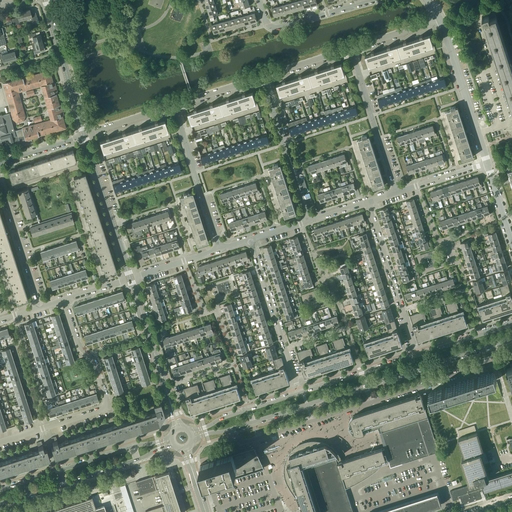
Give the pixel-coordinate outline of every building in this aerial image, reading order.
[(250,6),(248,0),(246,0),(239,2),(241,8),(250,6)] [(305,8),(303,0),(300,0),(297,1),(299,10),(305,8)] [(303,0),(305,8),(311,6),(309,0),(303,0)] [(299,10),(297,1),(291,3),(293,12),(299,10)] [(206,5),(208,11),(217,8),(215,2),(206,5)] [(293,12),(291,3),(285,5),(287,13),(293,12)] [(287,13),(285,5),(279,6),(281,15),(287,13)] [(275,17),(281,15),(279,6),(272,8),(275,17)] [(217,8),(208,11),(210,17),(219,14),(217,8)] [(30,9),(23,11),(25,19),(26,19),(27,21),(31,20),(30,17),(31,17),(33,23),(38,22),(36,12),(31,13),(30,9)] [(18,17),(11,19),(13,25),(19,23),(19,21),(25,19),(23,11),(17,13),(18,17)] [(511,105),(511,67),(494,12),(482,16),(483,21),(485,20),(511,105)] [(255,13),(249,15),(251,23),(257,22),(255,13)] [(249,15),(242,16),(245,25),(251,23),(249,15)] [(242,16),(236,18),(239,27),(245,25),(242,16)] [(233,28),(239,27),(236,18),(230,20),(233,28)] [(230,20),(224,21),(227,30),(233,28),(230,20)] [(224,21),(218,23),(221,32),(227,30),(224,21)] [(214,34),(221,32),(218,23),(212,25),(214,34)] [(35,33),(29,35),(30,38),(32,37),(34,44),(42,41),(40,35),(36,36),(35,33)] [(433,47),(430,35),(423,38),(422,35),(419,36),(420,38),(414,41),(417,52),(433,47)] [(404,44),(397,46),(401,57),(417,52),(414,41),(407,43),(406,40),(403,41),(404,44)] [(34,44),(32,44),(33,51),(34,54),(41,52),(40,49),(44,48),(42,41),(34,44)] [(388,49),(381,51),(385,62),(401,57),(397,46),(391,48),(390,45),(387,46),(388,49)] [(14,51),(8,53),(10,61),(17,59),(15,54),(18,53),(17,49),(14,50),(14,51)] [(385,62),(381,51),(374,53),(374,51),(371,52),(372,54),(365,56),(368,68),(385,62)] [(3,62),(3,63),(10,61),(8,53),(2,55),(1,53),(0,53),(0,58),(2,58),(3,60),(3,62)] [(332,67),(325,69),(329,80),(345,75),(341,64),(335,66),(334,64),(331,64),(332,67)] [(329,80),(325,69),(318,71),(318,69),(315,70),(316,72),(309,74),(312,86),(329,80)] [(38,74),(41,86),(44,97),(56,94),(50,70),(38,74)] [(18,92),(41,86),(38,74),(25,77),(25,79),(23,79),(23,78),(20,79),(15,80),(18,92)] [(299,77),(293,80),(296,91),(312,86),(309,74),(302,77),(301,74),(299,75),(299,77)] [(444,77),(438,79),(441,88),(440,87),(446,85),(446,86),(447,86),(445,80),(444,77)] [(296,91),(293,80),(286,82),(285,79),(282,80),(283,83),(276,85),(280,96),(296,91)] [(435,90),(432,81),(431,79),(425,81),(429,91),(428,91),(434,89),(434,90),(435,90)] [(441,88),(438,79),(432,81),(435,90),(435,89),(434,89),(437,88),(437,89),(441,88)] [(13,81),(3,83),(11,113),(13,119),(17,122),(23,121),(25,116),(24,112),(23,112),(22,113),(20,105),(22,105),(19,94),(17,95),(16,93),(18,92),(15,80),(13,81)] [(423,93),(422,92),(425,92),(429,91),(425,81),(419,83),(423,93)] [(422,93),(423,93),(419,83),(413,85),(414,87),(417,95),(416,94),(422,93)] [(416,95),(417,95),(414,87),(408,89),(411,97),(410,96),(416,95)] [(410,97),(411,97),(408,89),(402,91),(405,99),(404,98),(410,96),(410,97)] [(399,101),(396,92),(395,90),(389,92),(393,103),(392,102),(398,100),(398,101),(399,101)] [(405,99),(402,91),(396,92),(399,101),(398,100),(401,99),(401,100),(405,99)] [(243,96),(237,98),(240,109),(256,104),(253,93),(246,95),(245,92),(242,93),(243,96)] [(383,94),(384,96),(387,105),(386,104),(392,102),(392,103),(393,103),(389,92),(383,94)] [(56,94),(44,97),(46,103),(47,107),(47,108),(59,105),(56,94)] [(386,105),(387,105),(384,96),(378,98),(379,102),(380,107),(381,107),(380,106),(386,104),(386,105)] [(240,109),(237,98),(230,100),(229,97),(226,98),(227,101),(220,103),(224,114),(240,109)] [(211,106),(204,108),(208,119),(224,114),(220,103),(214,105),(213,103),(210,104),(211,106)] [(59,105),(47,108),(50,120),(54,132),(66,128),(59,105)] [(355,105),(349,107),(352,116),(352,115),(358,113),(358,114),(356,109),(355,105)] [(342,106),(336,108),(340,120),(340,119),(346,117),(346,118),(343,109),(342,106)] [(349,107),(343,109),(346,118),(346,117),(349,116),(349,117),(352,116),(349,107)] [(451,127),(463,124),(460,117),(461,117),(460,114),(458,108),(458,107),(456,108),(451,109),(446,111),(446,112),(451,127)] [(208,119),(204,108),(197,110),(197,108),(194,109),(195,111),(188,113),(192,125),(208,119)] [(337,120),(337,121),(340,120),(336,108),(331,110),(330,109),(334,122),(334,121),(337,120)] [(326,115),(325,115),(328,124),(328,123),(334,121),(334,122),(330,109),(324,111),(326,115)] [(0,146),(2,146),(1,140),(8,138),(10,146),(32,140),(31,138),(28,126),(22,128),(22,129),(17,130),(16,130),(14,131),(11,119),(13,119),(11,113),(2,116),(2,114),(0,114),(0,146)] [(248,115),(248,118),(250,123),(256,121),(254,116),(253,113),(248,115)] [(328,124),(325,115),(319,117),(322,126),(322,125),(328,123),(328,124)] [(235,119),(236,122),(239,121),(240,126),(244,125),(241,117),(235,119)] [(306,117),(300,119),(304,132),(304,131),(310,129),(310,130),(307,121),(306,117)] [(322,126),(319,117),(313,119),(316,128),(316,127),(322,125),(322,126)] [(300,119),(294,121),(298,133),(304,131),(304,132),(300,119)] [(313,129),(316,128),(313,119),(307,121),(310,130),(310,129),(313,128),(313,129)] [(50,120),(28,126),(31,138),(54,132),(50,120)] [(155,124),(148,126),(152,138),(168,132),(164,121),(158,123),(157,121),(154,122),(155,124)] [(298,134),(298,133),(294,121),(288,123),(290,130),(292,135),(298,133),(298,134)] [(457,144),(468,140),(466,133),(466,130),(465,131),(463,124),(451,127),(457,144)] [(429,135),(430,135),(434,134),(435,137),(437,136),(436,133),(435,133),(433,125),(427,127),(429,135)] [(132,131),(136,143),(152,138),(148,126),(141,128),(141,126),(138,127),(139,129),(132,131)] [(423,137),(424,137),(428,136),(429,139),(431,138),(430,135),(429,135),(427,127),(421,129),(423,137)] [(423,137),(421,129),(415,131),(417,139),(418,139),(419,142),(419,143),(425,141),(424,137),(423,137)] [(203,140),(201,136),(200,130),(193,132),(197,142),(203,140)] [(122,135),(116,137),(119,148),(136,143),(132,131),(125,134),(124,131),(122,132),(122,135)] [(411,141),(412,141),(416,139),(417,143),(419,142),(418,139),(417,139),(415,131),(409,133),(411,141)] [(406,143),(410,141),(411,145),(413,144),(412,141),(411,141),(409,133),(403,135),(406,143)] [(267,134),(261,136),(264,145),(263,144),(269,142),(269,143),(270,143),(268,137),(267,134)] [(397,137),(400,145),(404,143),(405,147),(407,146),(406,143),(403,135),(397,137)] [(103,153),(119,148),(116,137),(109,139),(108,136),(105,137),(106,140),(99,142),(103,153)] [(260,146),(264,145),(261,136),(255,138),(258,147),(258,146),(257,146),(260,145),(260,146)] [(373,145),(372,143),(371,143),(369,137),(369,136),(367,136),(362,138),(358,139),(358,140),(363,156),(374,152),(372,145),(373,145)] [(255,138),(249,140),(252,148),(251,148),(257,146),(257,147),(258,147),(255,138)] [(248,149),(252,148),(249,140),(243,142),(246,150),(245,150),(248,149)] [(462,160),(473,156),(471,149),(472,149),(471,147),(470,147),(468,140),(457,144),(462,160)] [(243,142),(237,144),(240,152),(239,151),(245,150),(246,150),(243,142)] [(161,150),(160,146),(159,143),(153,145),(155,150),(155,152),(161,150)] [(240,152),(237,144),(231,146),(234,154),(233,153),(239,152),(240,152)] [(231,146),(225,148),(228,156),(227,155),(233,153),(233,154),(234,154),(231,146)] [(225,148),(219,149),(222,158),(222,157),(224,156),(224,157),(228,156),(225,148)] [(222,158),(219,149),(213,151),(216,160),(216,159),(221,157),(221,158),(222,158)] [(73,150),(57,156),(60,167),(77,162),(73,150)] [(423,160),(419,161),(418,162),(421,170),(427,168),(424,160),(425,159),(422,150),(419,150),(423,160)] [(436,156),(439,164),(444,162),(442,154),(441,150),(439,151),(440,154),(437,156),(436,156)] [(213,151),(207,153),(210,162),(210,161),(215,159),(215,160),(216,160),(213,151)] [(363,156),(368,172),(380,169),(377,162),(378,161),(377,159),(376,159),(374,152),(363,156)] [(430,158),(433,166),(439,164),(436,156),(437,156),(435,152),(433,153),(434,156),(431,157),(430,158)] [(210,162),(207,153),(201,155),(202,159),(204,164),(204,163),(209,161),(210,162)] [(341,164),(342,163),(345,162),(346,166),(348,165),(347,161),(347,162),(344,154),(338,156),(341,164)] [(424,160),(427,168),(433,166),(430,158),(431,157),(430,154),(427,155),(429,158),(425,159),(424,160)] [(40,161),(44,172),(60,167),(57,156),(40,161)] [(335,166),(336,165),(339,164),(341,168),(343,167),(342,163),(341,164),(338,156),(332,158),(335,166)] [(329,167),(330,167),(333,166),(334,169),(337,169),(336,165),(335,166),(332,158),(326,160),(329,167)] [(412,164),(415,172),(421,170),(418,162),(419,161),(418,158),(416,159),(417,162),(413,163),(412,164)] [(323,169),(324,169),(328,168),(329,171),(331,171),(330,167),(329,167),(326,160),(320,162),(323,169)] [(412,160),(410,161),(411,164),(406,165),(409,173),(415,172),(412,164),(413,163),(412,160)] [(24,166),(28,177),(44,172),(40,161),(24,166)] [(179,162),(172,164),(175,173),(175,172),(181,170),(181,171),(180,166),(179,162)] [(317,171),(318,171),(322,170),(323,173),(325,173),(324,169),(323,169),(320,162),(314,163),(317,171)] [(309,165),(311,173),(316,172),(317,175),(319,174),(318,171),(317,171),(314,163),(309,165)] [(161,168),(160,168),(163,177),(163,176),(169,174),(169,175),(166,166),(165,164),(160,166),(161,168)] [(172,164),(166,166),(169,175),(169,174),(172,173),(172,174),(175,173),(172,164)] [(286,181),(284,174),(283,171),(281,165),(280,164),(279,165),(274,166),(269,168),(269,169),(274,184),(286,181)] [(8,171),(12,183),(28,177),(24,166),(8,171)] [(148,170),(148,172),(151,181),(151,180),(157,178),(157,179),(154,170),(154,168),(148,170)] [(163,177),(160,168),(154,170),(157,179),(157,178),(160,177),(160,178),(163,177)] [(383,178),(382,175),(380,169),(368,172),(373,188),(385,185),(382,178),(383,178)] [(142,172),(142,174),(145,183),(145,182),(151,180),(151,181),(148,172),(148,170),(142,172)] [(136,174),(136,176),(139,185),(139,184),(145,182),(145,183),(142,174),(142,172),(136,174)] [(77,187),(79,193),(90,190),(85,173),(73,177),(76,184),(74,184),(75,187),(77,187)] [(136,176),(130,178),(133,187),(133,186),(136,185),(136,186),(139,185),(136,176)] [(478,176),(471,178),(474,186),(475,186),(479,185),(480,188),(482,188),(481,184),(480,184),(478,176)] [(127,189),(124,180),(124,178),(118,179),(121,191),(121,190),(127,188),(127,189)] [(130,178),(124,180),(127,189),(127,188),(133,186),(133,187),(130,178)] [(471,178),(466,180),(468,188),(469,188),(473,187),(474,190),(476,189),(475,186),(474,186),(471,178)] [(111,181),(112,184),(113,187),(115,193),(115,192),(121,190),(121,191),(118,179),(111,181)] [(354,183),(353,179),(351,180),(352,183),(348,184),(347,184),(350,192),(356,190),(354,183)] [(466,180),(460,182),(462,190),(463,190),(467,189),(468,192),(470,191),(469,188),(468,188),(466,180)] [(288,188),(286,181),(274,184),(280,201),(291,197),(289,190),(289,187),(288,188)] [(347,184),(348,184),(347,181),(345,182),(346,185),(342,186),(344,194),(350,192),(347,184)] [(250,184),(252,192),(253,192),(257,191),(258,194),(260,193),(259,190),(258,190),(256,182),(250,184)] [(464,193),(463,190),(462,190),(460,182),(454,184),(456,192),(457,192),(461,191),(462,194),(464,193)] [(342,186),(341,183),(339,184),(340,187),(337,188),(336,188),(338,196),(344,194),(342,186)] [(246,194),(247,194),(251,193),(252,196),(254,195),(253,192),(252,192),(250,184),(244,186),(246,194)] [(458,195),(457,192),(456,192),(454,184),(448,186),(450,194),(451,194),(455,193),(456,196),(458,195)] [(336,188),(337,188),(335,185),(333,185),(334,189),(330,190),(332,198),(338,196),(336,188)] [(244,186),(238,188),(240,196),(241,196),(242,199),(246,198),(248,197),(247,194),(246,194),(244,186)] [(452,197),(451,194),(450,194),(448,186),(442,188),(445,196),(449,195),(450,198),(452,197)] [(330,190),(329,187),(327,187),(328,191),(324,192),(326,200),(332,198),(330,190)] [(21,199),(31,195),(28,188),(27,188),(27,189),(18,192),(21,199)] [(240,196),(238,188),(232,190),(234,198),(235,198),(239,196),(240,200),(242,199),(241,196),(240,196)] [(446,199),(445,196),(442,188),(436,190),(439,198),(440,198),(443,196),(444,200),(446,199)] [(324,192),(323,189),(321,189),(322,193),(318,194),(320,202),(326,200),(324,192)] [(84,210),(95,206),(90,190),(79,193),(81,200),(79,200),(81,204),(82,203),(84,210)] [(228,200),(229,199),(233,198),(234,202),(237,201),(235,198),(234,198),(232,190),(226,192),(228,200)] [(441,201),(440,198),(439,198),(436,190),(430,192),(433,200),(437,198),(438,201),(441,201)] [(184,206),(186,213),(197,209),(192,193),(192,192),(186,194),(184,195),(180,196),(183,203),(181,204),(182,206),(184,206)] [(226,192),(220,194),(223,202),(227,200),(228,204),(231,203),(229,199),(228,200),(226,192)] [(21,199),(23,205),(33,202),(31,195),(21,199)] [(280,201),(285,217),(296,213),(294,206),(295,206),(294,204),(293,204),(291,197),(280,201)] [(408,207),(416,205),(414,199),(406,201),(408,206),(404,207),(405,209),(408,208),(408,207)] [(35,208),(33,202),(23,205),(25,212),(35,208)] [(486,206),(482,207),(481,207),(484,215),(490,214),(490,213),(488,209),(487,206),(488,205),(487,202),(484,203),(486,206)] [(478,217),(484,215),(481,207),(482,207),(481,204),(478,205),(480,208),(476,209),(475,209),(478,217)] [(418,211),(416,205),(408,207),(408,208),(410,212),(406,213),(407,215),(410,214),(410,213),(418,211)] [(87,219),(89,226),(101,222),(95,206),(84,210),(86,216),(85,217),(86,220),(87,219)] [(472,219),(478,217),(475,209),(476,209),(475,206),(473,206),(474,210),(470,211),(469,211),(472,219)] [(266,211),(265,207),(263,208),(264,211),(260,213),(259,213),(262,221),(268,219),(265,211),(266,211)] [(389,214),(393,213),(392,211),(389,212),(387,207),(380,210),(382,216),(389,214)] [(37,215),(35,208),(25,212),(27,218),(37,215)] [(468,212),(464,213),(463,213),(466,221),(472,219),(469,211),(470,211),(469,208),(467,208),(468,212)] [(191,229),(203,225),(197,209),(186,213),(188,219),(187,220),(188,223),(189,222),(191,229)] [(259,213),(260,213),(259,209),(257,210),(258,213),(254,215),(253,215),(255,223),(262,221),(259,213)] [(460,223),(466,221),(463,213),(464,213),(463,210),(461,210),(462,214),(458,215),(460,223)] [(164,221),(168,219),(169,223),(171,222),(170,218),(170,219),(167,211),(161,213),(164,221)] [(253,215),(254,215),(253,211),(251,212),(252,215),(248,216),(247,217),(250,225),(255,223),(253,215)] [(419,217),(418,211),(410,213),(410,214),(411,217),(408,219),(408,221),(412,220),(412,219),(419,217)] [(458,215),(457,211),(455,212),(456,216),(452,217),(454,225),(460,223),(458,215)] [(33,236),(74,223),(71,215),(72,214),(72,213),(30,227),(33,236)] [(158,223),(159,223),(162,222),(163,225),(166,224),(164,221),(161,213),(155,215),(158,223)] [(247,217),(248,216),(247,213),(245,214),(246,217),(242,218),(241,219),(244,227),(250,225),(247,217)] [(452,217),(451,213),(449,214),(450,217),(446,219),(448,227),(454,225),(452,217)] [(365,221),(362,214),(356,216),(358,223),(359,223),(363,221),(364,225),(367,224),(365,221)] [(391,218),(389,214),(382,216),(384,222),(391,220),(395,219),(394,217),(391,218)] [(152,225),(156,223),(157,227),(160,226),(159,223),(158,223),(155,215),(149,217),(152,225)] [(241,219),(242,218),(241,215),(239,216),(240,219),(236,220),(235,221),(238,229),(244,227),(241,219)] [(446,219),(445,215),(443,216),(444,219),(440,221),(441,223),(441,225),(442,229),(448,227),(446,219)] [(358,223),(356,216),(350,218),(352,225),(353,225),(357,223),(358,227),(361,226),(359,223),(358,223)] [(149,217),(143,219),(146,227),(147,226),(150,225),(151,229),(154,228),(152,225),(149,217)] [(235,221),(236,220),(235,217),(233,218),(234,221),(229,223),(232,231),(238,229),(235,221)] [(421,223),(419,217),(412,219),(412,220),(413,223),(410,225),(410,227),(414,226),(414,225),(421,223)] [(352,225),(350,218),(344,219),(346,227),(347,226),(351,225),(352,229),(354,228),(353,225),(352,225)] [(140,228),(141,228),(144,227),(145,230),(148,230),(147,226),(146,227),(143,219),(137,221),(140,228)] [(346,227),(344,219),(338,221),(340,229),(341,228),(345,227),(346,230),(349,230),(347,226),(346,227)] [(393,224),(391,220),(384,222),(386,228),(393,226),(397,225),(396,223),(393,224)] [(132,222),(134,230),(138,229),(139,232),(142,232),(141,228),(140,228),(137,221),(132,222)] [(340,229),(338,221),(332,223),(335,231),(335,230),(339,229),(340,233),(342,232),(341,228),(340,229)] [(94,242),(106,238),(101,222),(89,226),(91,232),(90,233),(91,236),(92,236),(94,242)] [(335,231),(332,223),(326,225),(329,233),(329,232),(333,231),(334,235),(337,234),(335,230),(335,231)] [(423,229),(421,223),(414,225),(414,226),(415,230),(412,231),(412,233),(416,232),(416,231),(423,229)] [(194,238),(196,245),(208,241),(203,225),(191,229),(193,235),(192,236),(193,239),(194,238)] [(323,235),(324,234),(327,233),(328,236),(330,236),(329,232),(329,233),(326,225),(320,227),(323,235)] [(395,230),(393,226),(386,228),(388,234),(395,231),(395,232),(399,231),(398,229),(395,230)] [(323,235),(320,227),(314,229),(315,232),(312,233),(314,240),(317,239),(316,236),(321,235),(322,238),(325,238),(324,234),(323,235)] [(414,239),(418,238),(418,237),(425,235),(423,229),(416,231),(416,232),(417,235),(414,237),(414,239)] [(397,237),(397,238),(401,237),(400,235),(397,236),(395,232),(395,231),(388,234),(390,240),(397,237)] [(490,240),(498,238),(496,232),(488,234),(488,233),(484,235),(485,237),(488,236),(489,240),(490,240)] [(368,239),(366,233),(359,235),(355,236),(356,238),(359,237),(360,241),(361,242),(368,239)] [(0,251),(1,254),(12,250),(7,234),(0,236),(0,251)] [(427,241),(425,235),(418,237),(418,238),(419,241),(416,243),(416,245),(420,244),(420,243),(427,241)] [(177,239),(176,236),(174,237),(175,240),(171,241),(170,241),(173,250),(179,248),(177,240),(177,239)] [(297,236),(290,239),(291,243),(288,244),(289,246),(292,245),(299,242),(297,236)] [(398,242),(397,238),(397,237),(390,240),(392,246),(399,243),(399,244),(403,243),(402,241),(398,242)] [(98,252),(100,258),(111,255),(106,238),(94,242),(96,248),(95,249),(96,252),(98,252)] [(170,241),(171,241),(170,238),(168,239),(169,242),(165,243),(167,251),(173,250),(170,241)] [(499,244),(498,238),(490,240),(489,240),(486,241),(487,243),(490,242),(491,245),(492,246),(499,244)] [(361,242),(360,241),(357,242),(357,244),(361,243),(362,247),(363,248),(370,245),(368,239),(361,242)] [(468,240),(460,243),(462,249),(470,247),(470,246),(469,242),(472,241),(471,239),(468,240)] [(76,240),(70,242),(72,250),(73,250),(77,249),(78,252),(80,252),(79,248),(78,248),(76,240)] [(165,243),(164,240),(162,241),(163,244),(159,245),(161,253),(167,251),(165,243)] [(429,247),(427,241),(420,243),(420,244),(421,247),(417,249),(418,251),(422,250),(422,249),(429,247)] [(70,242),(64,244),(66,252),(67,252),(71,251),(72,254),(74,253),(73,250),(72,250),(70,242)] [(159,245),(158,242),(156,243),(157,246),(153,247),(155,255),(161,253),(159,245)] [(292,245),(293,249),(290,250),(290,252),(294,251),(301,248),(299,242),(292,245)] [(400,248),(399,244),(399,243),(392,246),(393,252),(401,249),(401,250),(405,249),(404,247),(400,248)] [(64,244),(58,246),(61,254),(65,253),(66,256),(69,255),(67,252),(66,252),(64,244)] [(153,247),(152,244),(150,244),(151,248),(147,249),(149,257),(155,255),(153,247)] [(492,247),(493,251),(493,252),(501,249),(499,244),(492,246),(491,245),(488,247),(489,249),(492,247)] [(147,249),(146,246),(144,246),(145,250),(141,251),(139,245),(135,247),(137,254),(141,253),(143,259),(149,257),(147,249)] [(273,251),(273,252),(277,250),(276,248),(272,249),(271,245),(264,247),(266,253),(273,251)] [(363,248),(362,247),(359,248),(359,250),(363,249),(364,253),(365,254),(372,251),(370,245),(363,248)] [(470,247),(462,249),(464,255),(472,252),(471,248),(474,247),(473,245),(470,246),(470,247)] [(58,246),(52,248),(55,256),(56,256),(59,255),(60,258),(63,257),(61,254),(58,246)] [(52,248),(46,250),(49,258),(53,256),(54,260),(57,259),(56,256),(55,256),(52,248)] [(292,258),(296,257),(303,254),(301,248),(294,251),(295,255),(292,256),(292,258)] [(403,255),(403,256),(407,255),(406,253),(402,254),(401,250),(401,249),(393,252),(395,258),(403,255)] [(503,255),(501,249),(493,252),(493,251),(490,252),(490,254),(494,253),(494,255),(492,256),(492,258),(495,257),(495,258),(503,255)] [(6,270),(17,267),(12,250),(1,254),(3,261),(1,261),(2,264),(4,264),(6,270)] [(51,261),(49,258),(46,250),(40,252),(43,260),(47,258),(49,262),(51,261)] [(472,252),(464,255),(466,261),(474,258),(474,257),(473,254),(476,253),(475,250),(472,252)] [(246,251),(240,253),(242,260),(243,260),(247,259),(248,263),(250,262),(249,258),(248,258),(246,251)] [(273,251),(266,253),(267,259),(275,257),(275,258),(284,255),(283,253),(274,256),(273,252),(273,251)] [(365,254),(364,253),(361,254),(361,256),(365,255),(366,259),(367,260),(374,257),(372,251),(365,254)] [(240,253),(234,255),(236,263),(237,262),(241,261),(242,265),(244,264),(243,260),(242,260),(240,253)] [(305,260),(303,254),(296,257),(297,261),(294,262),(294,264),(298,263),(305,260)] [(117,271),(111,255),(100,258),(102,265),(100,265),(101,268),(103,268),(105,275),(117,271)] [(234,255),(228,257),(230,264),(231,264),(235,263),(236,267),(238,266),(237,262),(236,263),(234,255)] [(403,255),(395,258),(397,264),(405,261),(405,262),(408,261),(409,261),(408,258),(404,260),(403,256),(403,255)] [(496,259),(497,263),(497,264),(505,261),(503,255),(495,258),(495,257),(492,258),(492,260),(496,259)] [(476,264),(476,263),(475,260),(478,259),(477,256),(474,257),(474,258),(466,261),(468,267),(476,264)] [(232,268),(231,264),(230,264),(228,257),(222,259),(224,266),(225,266),(229,265),(230,268),(232,268)] [(277,263),(277,264),(281,262),(280,260),(276,261),(275,258),(275,257),(267,259),(269,265),(277,263)] [(376,263),(374,257),(367,260),(366,259),(362,260),(363,262),(367,261),(368,265),(368,266),(376,263)] [(226,270),(225,266),(224,266),(222,259),(216,261),(218,268),(219,268),(223,267),(224,270),(226,270)] [(296,270),(300,269),(307,266),(305,260),(298,263),(294,264),(296,268),(296,270)] [(220,272),(219,268),(218,268),(216,261),(210,263),(212,270),(213,270),(217,269),(218,272),(220,272)] [(405,261),(397,264),(399,270),(407,267),(407,268),(410,267),(410,264),(409,265),(408,261),(405,262),(405,261)] [(507,267),(505,261),(497,264),(497,263),(494,264),(496,271),(499,270),(507,267)] [(478,270),(478,269),(476,266),(480,265),(479,262),(476,263),(476,264),(468,267),(470,273),(478,270)] [(214,274),(213,270),(212,270),(210,263),(204,265),(206,272),(207,272),(211,271),(212,274),(214,274)] [(278,267),(277,264),(277,263),(269,265),(271,271),(279,269),(279,270),(283,268),(282,266),(278,267)] [(378,269),(376,263),(368,266),(368,265),(364,266),(365,268),(369,267),(370,271),(370,272),(378,269)] [(340,268),(342,274),(349,272),(349,271),(348,267),(352,266),(351,264),(347,265),(347,266),(340,268)] [(208,275),(207,272),(206,272),(204,265),(198,267),(200,274),(205,272),(206,276),(208,275)] [(79,271),(82,279),(88,277),(85,270),(86,269),(85,266),(82,266),(84,270),(80,271),(79,271)] [(309,272),(307,266),(300,269),(301,273),(298,274),(298,276),(302,275),(309,272)] [(11,286),(23,283),(17,267),(6,270),(8,277),(6,277),(7,280),(9,280),(11,286)] [(73,273),(76,281),(82,279),(79,271),(80,271),(79,267),(77,268),(78,272),(74,273),(73,273)] [(409,273),(409,274),(412,273),(412,271),(408,272),(407,268),(407,267),(399,270),(401,276),(409,273)] [(478,270),(470,273),(472,279),(480,276),(478,271),(482,270),(481,268),(478,269),(478,270)] [(72,274),(68,275),(67,275),(70,283),(76,281),(73,273),(74,273),(73,269),(71,270),(72,274)] [(280,273),(279,270),(279,269),(271,271),(273,277),(281,275),(284,274),(284,272),(280,273)] [(353,269),(349,271),(349,272),(342,274),(344,280),(351,278),(351,277),(350,273),(354,272),(353,270),(353,269)] [(380,275),(378,269),(370,272),(370,271),(366,272),(367,274),(371,273),(372,277),(372,278),(380,275)] [(242,272),(239,273),(239,275),(239,276),(243,275),(244,278),(244,279),(252,277),(250,270),(243,273),(242,272)] [(497,277),(498,279),(510,275),(508,270),(500,272),(501,276),(497,277)] [(66,275),(62,277),(61,277),(64,285),(70,283),(67,275),(68,275),(67,271),(65,272),(66,275)] [(311,278),(309,272),(302,275),(303,279),(300,280),(300,282),(304,281),(304,280),(311,278)] [(55,279),(58,287),(64,285),(61,277),(62,277),(61,273),(59,274),(60,277),(56,278),(55,279)] [(411,280),(414,279),(414,277),(410,278),(409,274),(409,273),(401,276),(403,282),(410,280),(411,280)] [(175,283),(183,280),(181,274),(173,277),(173,276),(170,277),(170,279),(174,278),(175,282),(175,283)] [(451,279),(448,280),(447,280),(449,288),(455,286),(453,279),(454,278),(452,274),(450,275),(451,279)] [(49,281),(52,289),(58,287),(55,279),(56,278),(55,275),(53,276),(54,279),(49,281)] [(282,279),(281,275),(273,277),(275,283),(283,281),(283,282),(287,280),(286,278),(282,279)] [(382,281),(380,275),(372,278),(372,277),(368,278),(369,280),(373,279),(374,283),(374,284),(382,281)] [(511,281),(510,275),(498,279),(499,282),(502,281),(503,284),(511,281)] [(355,276),(351,277),(351,278),(344,280),(346,286),(353,284),(353,283),(352,279),(355,278),(355,276)] [(443,290),(449,288),(447,280),(448,280),(446,276),(444,277),(445,281),(441,282),(443,290)] [(254,283),(252,277),(244,279),(244,278),(240,279),(241,282),(245,280),(246,284),(246,285),(254,283)] [(301,286),(302,288),(306,287),(313,284),(311,278),(304,280),(304,281),(305,285),(301,286)] [(439,283),(436,284),(435,284),(437,291),(443,290),(441,282),(440,278),(438,279),(439,283)] [(475,287),(486,283),(485,281),(482,282),(481,278),(473,281),(475,287)] [(185,286),(183,280),(175,283),(175,282),(172,283),(172,285),(176,284),(177,288),(177,289),(185,286)] [(433,284),(430,286),(429,286),(431,293),(437,291),(435,284),(436,284),(434,280),(432,281),(433,284)] [(146,286),(148,292),(156,289),(155,285),(158,284),(157,281),(154,282),(154,283),(146,286)] [(275,283),(277,289),(285,287),(288,286),(288,284),(284,285),(283,282),(283,281),(275,283)] [(375,285),(376,289),(376,290),(384,287),(382,281),(374,284),(374,283),(370,284),(371,286),(375,285)] [(346,286),(348,292),(355,290),(355,289),(354,285),(357,284),(357,282),(353,283),(353,284),(346,286)] [(427,286),(424,288),(423,288),(425,295),(431,293),(429,286),(430,286),(428,282),(426,283),(427,286)] [(23,283),(11,286),(13,293),(12,293),(13,297),(14,296),(16,303),(28,299),(23,283)] [(247,286),(248,290),(248,291),(256,289),(254,283),(246,285),(246,284),(242,285),(243,288),(247,286)] [(487,286),(486,283),(475,287),(476,293),(485,290),(484,287),(487,286)] [(421,288),(418,290),(417,290),(419,297),(425,295),(423,288),(424,288),(422,284),(420,285),(421,288)] [(483,319),(511,309),(511,298),(511,297),(508,284),(499,287),(502,298),(477,306),(474,295),(475,295),(473,295),(477,306),(480,315),(481,315),(483,319)] [(177,289),(177,288),(174,289),(174,291),(178,290),(179,294),(187,292),(185,286),(177,289)] [(413,299),(419,297),(417,290),(418,290),(416,286),(414,286),(416,290),(412,292),(411,292),(413,299)] [(286,293),(287,293),(290,292),(290,290),(286,291),(285,287),(277,289),(279,295),(286,293)] [(385,293),(384,287),(376,290),(376,289),(372,290),(373,292),(377,291),(378,295),(378,296),(385,293)] [(156,289),(148,292),(150,298),(158,295),(158,294),(157,291),(160,290),(159,288),(156,289)] [(359,288),(355,289),(355,290),(348,292),(350,298),(357,296),(357,295),(356,291),(359,290),(359,288)] [(407,301),(413,299),(411,292),(412,292),(410,288),(408,288),(410,292),(405,294),(407,301)] [(258,295),(256,289),(248,291),(248,290),(244,291),(245,294),(249,292),(250,296),(250,297),(258,295)] [(124,299),(122,291),(116,293),(118,301),(119,301),(123,300),(124,303),(126,302),(125,299),(124,299)] [(189,298),(187,292),(179,294),(175,295),(176,297),(180,296),(181,300),(189,298)] [(118,301),(116,293),(110,295),(113,303),(114,303),(117,301),(118,305),(120,304),(119,301),(118,301)] [(161,293),(158,294),(158,295),(150,298),(152,303),(160,301),(160,300),(158,297),(162,296),(161,293)] [(288,299),(289,299),(292,298),(292,296),(288,297),(287,293),(286,293),(279,295),(281,301),(288,299)] [(387,299),(385,293),(378,296),(378,295),(374,296),(375,298),(379,297),(380,301),(380,302),(387,299)] [(361,294),(357,295),(357,296),(350,298),(352,304),(359,302),(359,301),(358,297),(361,296),(361,294)] [(113,303),(110,295),(104,297),(107,305),(108,304),(111,303),(112,307),(115,306),(114,303),(113,303)] [(260,301),(258,295),(250,297),(250,296),(246,297),(247,300),(250,298),(252,302),(252,303),(260,301)] [(104,297),(98,299),(101,307),(102,306),(105,305),(106,309),(109,308),(108,304),(107,305),(104,297)] [(191,304),(189,298),(181,300),(177,301),(178,303),(182,302),(183,306),(191,304)] [(101,307),(98,299),(92,301),(95,309),(96,308),(99,307),(100,311),(103,310),(102,306),(101,307)] [(160,301),(152,303),(154,309),(162,307),(162,306),(160,303),(164,302),(163,299),(160,300),(160,301)] [(290,305),(294,304),(293,302),(290,303),(289,299),(288,299),(281,301),(283,307),(290,305)] [(382,308),(389,305),(387,299),(380,302),(380,301),(376,302),(377,304),(380,303),(382,308)] [(361,308),(361,307),(360,303),(363,302),(362,300),(359,301),(359,302),(352,304),(354,310),(361,308)] [(95,309),(92,301),(87,303),(89,310),(90,310),(93,309),(95,313),(97,312),(96,308),(95,309)] [(231,303),(224,305),(226,311),(233,309),(232,305),(235,303),(235,301),(231,302),(231,303)] [(261,306),(260,301),(252,303),(252,302),(248,303),(249,305),(252,304),(254,308),(254,309),(261,306)] [(424,311),(410,316),(414,329),(418,340),(467,324),(465,320),(467,320),(463,310),(460,301),(459,301),(459,302),(460,301),(463,310),(460,311),(456,301),(445,304),(448,315),(443,316),(440,306),(429,309),(432,320),(427,322),(424,311)] [(83,312),(84,312),(87,311),(89,314),(91,314),(90,310),(89,310),(87,303),(81,305),(83,312)] [(193,310),(191,304),(183,306),(179,307),(180,309),(183,308),(185,312),(193,310)] [(83,312),(81,305),(74,306),(77,314),(75,315),(76,318),(79,317),(78,314),(82,313),(83,316),(85,315),(84,312),(83,312)] [(162,307),(154,309),(156,315),(164,313),(163,312),(162,309),(166,307),(165,305),(162,306),(162,307)] [(283,307),(285,313),(292,311),(296,310),(295,308),(292,309),(290,305),(283,307)] [(254,311),(256,314),(256,315),(263,312),(261,306),(254,309),(254,308),(250,309),(251,312),(254,311)] [(361,308),(354,310),(356,316),(363,314),(361,309),(365,308),(364,306),(361,307),(361,308)] [(233,309),(226,311),(228,317),(235,315),(234,311),(237,309),(237,307),(233,309)] [(380,315),(380,317),(392,313),(390,308),(382,310),(383,314),(380,315)] [(324,320),(327,327),(333,325),(330,318),(331,317),(328,310),(327,310),(329,318),(325,319),(324,320)] [(164,313),(156,315),(158,321),(166,319),(164,315),(168,313),(167,311),(163,312),(164,313)] [(294,315),(292,311),(285,313),(287,319),(294,317),(294,318),(298,316),(297,314),(294,315)] [(265,318),(263,312),(256,315),(256,314),(252,315),(253,318),(256,316),(258,320),(258,321),(265,318)] [(330,318),(333,325),(339,323),(339,322),(337,316),(336,312),(334,312),(335,316),(331,317),(330,318)] [(53,322),(60,319),(58,313),(51,316),(53,320),(49,322),(50,324),(53,323),(53,322)] [(238,313),(235,315),(228,317),(230,323),(237,321),(237,320),(236,317),(239,316),(238,313)] [(392,313),(380,317),(381,320),(385,319),(386,322),(394,319),(392,313)] [(318,322),(321,329),(327,327),(324,320),(325,319),(324,316),(322,316),(323,320),(319,321),(318,322)] [(358,324),(370,321),(369,318),(366,319),(365,316),(356,319),(358,324)] [(130,321),(126,322),(125,322),(128,330),(134,328),(131,321),(132,320),(131,317),(129,317),(130,321)] [(267,324),(265,318),(258,321),(258,320),(254,321),(255,324),(258,322),(259,326),(260,327),(267,324)] [(317,322),(313,323),(312,323),(315,331),(321,329),(318,322),(319,321),(318,318),(316,318),(317,322)] [(62,325),(60,319),(53,322),(53,323),(55,326),(51,328),(51,330),(55,328),(62,325)] [(119,324),(122,332),(128,330),(125,322),(126,322),(125,319),(123,319),(124,323),(120,324),(119,324)] [(240,319),(237,320),(237,321),(230,323),(232,329),(239,327),(239,326),(238,323),(241,321),(240,319)] [(311,324),(307,325),(306,326),(309,333),(315,331),(312,323),(313,323),(312,320),(310,320),(311,324)] [(118,324),(115,326),(114,326),(116,334),(122,332),(119,324),(120,324),(119,321),(117,321),(118,324)] [(305,326),(301,327),(300,327),(303,335),(309,333),(306,326),(307,325),(306,321),(304,322),(305,326)] [(371,323),(370,321),(358,324),(360,330),(368,328),(367,324),(371,323)] [(362,332),(361,331),(360,332),(367,352),(368,352),(369,356),(402,345),(398,334),(399,334),(394,321),(386,323),(389,334),(364,342),(361,332),(362,332)] [(33,326),(32,322),(25,324),(26,330),(34,328),(38,327),(37,325),(33,326)] [(108,328),(110,336),(116,334),(114,326),(115,326),(113,322),(111,323),(112,326),(109,328),(108,328)] [(213,331),(211,323),(205,325),(207,333),(208,333),(209,336),(213,335),(215,335),(214,331),(213,331)] [(299,328),(295,329),(297,337),(303,335),(300,327),(301,327),(300,323),(298,324),(299,328)] [(106,328),(103,329),(102,330),(104,338),(110,336),(108,328),(109,328),(107,324),(105,325),(106,328)] [(269,330),(267,324),(260,327),(259,326),(256,327),(257,330),(260,328),(261,332),(262,333),(269,330)] [(55,328),(57,332),(53,334),(53,336),(57,335),(57,334),(64,331),(62,325),(55,328)] [(209,336),(208,333),(207,333),(205,325),(199,327),(201,335),(202,335),(206,334),(207,337),(209,336)] [(242,325),(239,326),(239,327),(232,329),(233,335),(241,333),(241,332),(239,329),(243,327),(242,325)] [(291,339),(297,337),(295,329),(294,325),(292,326),(293,330),(288,331),(291,339)] [(100,330),(97,331),(96,332),(99,340),(104,338),(102,330),(103,329),(102,326),(99,327),(100,330)] [(203,338),(202,335),(201,335),(199,327),(193,329),(195,337),(196,337),(200,336),(201,339),(203,338)] [(7,328),(1,330),(3,337),(4,337),(8,336),(10,340),(12,339),(10,335),(9,335),(7,328)] [(34,328),(26,330),(28,336),(36,334),(39,333),(39,331),(35,332),(34,328)] [(94,332),(91,333),(90,334),(93,342),(99,340),(96,332),(97,331),(96,328),(93,329),(94,332)] [(193,329),(187,331),(190,339),(194,338),(195,341),(197,340),(196,337),(195,337),(193,329)] [(87,344),(93,342),(90,334),(91,333),(90,330),(87,331),(89,334),(84,336),(87,344)] [(271,336),(269,330),(262,333),(261,332),(258,334),(259,336),(262,334),(263,339),(271,336)] [(66,337),(64,331),(57,334),(57,335),(58,338),(55,339),(55,342),(59,340),(66,337)] [(184,341),(188,340),(189,343),(191,342),(190,339),(187,331),(181,333),(184,341)] [(244,331),(241,332),(241,333),(233,335),(235,341),(243,339),(241,335),(245,334),(244,331)] [(178,343),(182,342),(183,345),(186,344),(184,341),(181,333),(175,335),(178,343)] [(36,334),(28,336),(30,342),(38,340),(41,339),(41,337),(37,338),(36,334)] [(172,345),(173,345),(176,343),(177,347),(179,346),(178,343),(175,335),(169,337),(172,345)] [(273,343),(271,336),(263,339),(260,340),(260,342),(264,341),(266,345),(273,343)] [(68,343),(66,337),(59,340),(60,344),(57,346),(57,348),(61,346),(68,343)] [(163,339),(166,347),(170,345),(171,349),(174,348),(173,345),(172,345),(169,337),(163,339)] [(246,337),(243,339),(235,341),(237,347),(245,345),(244,344),(243,341),(247,339),(246,337)] [(347,337),(346,338),(347,338),(350,347),(346,348),(343,337),(332,341),(335,351),(330,353),(327,342),(315,346),(319,357),(314,358),(311,348),(296,352),(301,365),(305,377),(354,361),(352,357),(353,356),(347,337)] [(38,340),(30,342),(32,348),(40,346),(43,345),(43,343),(39,344),(38,340)] [(61,346),(62,350),(58,351),(59,354),(63,353),(63,352),(70,349),(68,343),(61,346)] [(245,345),(237,347),(239,354),(247,351),(245,347),(249,345),(248,343),(244,344),(245,345)] [(264,355),(276,351),(274,345),(266,348),(267,351),(263,352),(264,355)] [(42,352),(45,351),(45,349),(41,350),(40,346),(32,348),(34,354),(42,352)] [(133,355),(141,353),(139,347),(131,349),(130,349),(127,350),(128,352),(131,351),(132,354),(133,355)] [(4,356),(11,354),(9,348),(2,350),(0,350),(0,352),(2,352),(3,356),(4,356)] [(63,352),(63,353),(64,356),(60,358),(61,360),(65,359),(65,358),(72,355),(70,349),(63,352)] [(214,354),(217,363),(223,361),(220,353),(221,353),(220,349),(217,350),(218,353),(215,354),(214,354)] [(208,356),(211,364),(217,363),(214,354),(215,354),(214,351),(212,352),(213,355),(209,356),(208,356)] [(278,357),(276,351),(264,355),(265,357),(268,356),(270,359),(278,357)] [(43,356),(42,352),(34,354),(36,360),(44,358),(47,357),(46,355),(43,356)] [(142,359),(141,353),(133,355),(132,354),(129,356),(130,358),(133,357),(134,360),(134,361),(142,359)] [(202,358),(205,366),(211,364),(208,356),(209,356),(208,353),(206,354),(207,357),(203,358),(202,358)] [(240,356),(242,362),(254,358),(253,356),(249,357),(248,353),(240,356)] [(6,362),(13,360),(11,354),(4,356),(3,356),(0,356),(0,357),(0,359),(4,358),(5,362),(6,362)] [(111,356),(103,358),(105,364),(117,361),(116,360),(113,361),(112,357),(115,356),(115,354),(111,355),(111,356)] [(65,358),(65,359),(66,362),(62,363),(63,366),(67,365),(67,364),(74,362),(72,355),(65,358)] [(202,358),(203,358),(202,355),(200,355),(201,359),(197,360),(196,360),(199,368),(205,366),(202,358)] [(193,370),(199,368),(196,360),(197,360),(196,357),(194,357),(194,358),(190,359),(191,362),(190,362),(193,370)] [(281,357),(273,360),(276,371),(251,379),(248,368),(249,368),(248,368),(247,368),(254,388),(255,388),(256,392),(289,382),(285,370),(281,357)] [(45,362),(44,358),(36,360),(38,366),(45,364),(46,364),(49,363),(49,361),(45,362)] [(254,361),(254,358),(242,362),(244,368),(252,365),(251,362),(254,361)] [(135,363),(136,366),(136,367),(144,365),(142,359),(134,361),(134,360),(131,361),(132,364),(135,363)] [(185,364),(187,372),(193,370),(190,362),(191,362),(190,359),(188,359),(189,363),(185,364)] [(6,364),(7,368),(8,368),(15,366),(13,360),(6,362),(5,362),(2,363),(3,365),(6,364)] [(181,374),(187,372),(185,364),(184,360),(182,361),(183,365),(180,366),(179,366),(181,374)] [(105,364),(107,370),(115,368),(116,369),(119,368),(118,365),(115,366),(114,363),(117,362),(117,361),(105,364)] [(173,368),(175,376),(181,374),(179,366),(180,366),(178,362),(176,363),(177,366),(173,368)] [(45,364),(38,366),(40,372),(47,370),(48,370),(51,369),(50,367),(47,368),(46,364),(45,364)] [(146,371),(144,365),(136,367),(136,366),(133,367),(133,370),(137,369),(138,372),(138,373),(146,371)] [(10,374),(17,372),(15,366),(8,368),(7,368),(4,369),(4,371),(8,370),(9,374),(10,374)] [(107,370),(109,376),(117,374),(117,375),(121,374),(121,373),(123,373),(122,371),(120,371),(117,372),(116,369),(115,368),(107,370)] [(47,370),(40,372),(42,378),(49,376),(50,376),(53,375),(52,373),(49,374),(48,370),(47,370)] [(148,376),(146,371),(138,373),(138,372),(135,373),(135,376),(139,374),(140,378),(140,379),(148,376)] [(12,381),(19,378),(17,372),(10,374),(9,374),(6,375),(6,377),(10,376),(11,380),(12,381)] [(428,393),(431,401),(497,380),(494,372),(428,393)] [(119,378),(117,375),(117,374),(109,376),(111,382),(119,379),(119,381),(123,380),(122,377),(119,378)] [(234,374),(233,374),(233,375),(234,374),(237,383),(232,385),(230,381),(232,381),(230,374),(219,377),(221,384),(223,384),(224,387),(215,390),(214,387),(216,386),(214,379),(202,383),(205,390),(206,389),(208,393),(199,395),(198,392),(200,391),(198,384),(183,389),(188,402),(192,413),(241,398),(239,393),(240,393),(234,374)] [(49,376),(42,378),(44,384),(51,382),(52,383),(55,381),(54,379),(51,380),(50,376),(49,376)] [(150,382),(148,376),(140,379),(140,378),(137,379),(137,381),(141,380),(142,385),(150,382)] [(14,387),(21,384),(19,378),(12,381),(11,380),(8,381),(8,383),(12,382),(13,386),(14,387)] [(119,379),(111,382),(113,388),(121,385),(121,386),(125,385),(124,383),(121,384),(119,381),(119,379)] [(51,382),(44,384),(46,390),(53,388),(54,388),(57,387),(56,385),(53,386),(52,383),(51,382)] [(15,393),(23,390),(21,384),(14,387),(13,386),(10,387),(10,389),(14,388),(15,392),(15,393)] [(121,385),(113,388),(115,394),(123,391),(121,386),(121,385)] [(55,392),(54,388),(53,388),(46,390),(48,396),(55,394),(55,395),(59,394),(58,391),(55,392)] [(95,394),(91,395),(90,395),(92,403),(98,401),(96,394),(97,393),(95,389),(93,390),(95,394)] [(17,399),(25,396),(23,390),(15,393),(15,392),(11,393),(12,395),(16,394),(17,398),(17,399)] [(84,397),(86,405),(92,403),(90,395),(91,395),(90,391),(87,392),(89,395),(85,397),(84,397)] [(78,399),(80,407),(86,405),(84,397),(85,397),(84,393),(81,394),(83,397),(79,399),(78,399)] [(72,401),(74,408),(80,407),(78,399),(79,399),(78,395),(75,396),(77,399),(73,401),(72,401)] [(391,467),(402,463),(439,451),(425,408),(421,395),(416,397),(416,395),(415,395),(408,398),(408,397),(408,398),(401,400),(394,402),(387,405),(387,404),(387,405),(380,407),(379,407),(373,409),(372,409),(365,411),(365,412),(358,414),(358,413),(358,414),(356,415),(354,416),(353,415),(353,416),(352,417),(350,419),(349,420),(349,421),(349,423),(349,425),(349,427),(350,429),(351,431),(353,432),(353,433),(355,433),(357,434),(359,434),(360,434),(362,434),(364,433),(365,433),(364,433),(371,431),(372,431),(378,428),(380,432),(380,433),(386,452),(387,456),(387,457),(389,460),(388,460),(388,461),(389,461),(391,467)] [(18,400),(19,404),(19,405),(27,402),(25,396),(17,399),(17,398),(13,399),(14,401),(18,400)] [(67,402),(66,403),(68,410),(74,408),(72,401),(73,401),(72,397),(70,398),(71,401),(67,402)] [(65,403),(61,404),(60,405),(62,412),(68,410),(66,403),(67,402),(66,399),(64,399),(65,403)] [(54,407),(56,414),(62,412),(60,405),(61,404),(60,401),(57,402),(59,405),(55,406),(54,407)] [(29,408),(27,402),(19,405),(19,404),(15,405),(16,407),(20,406),(21,410),(21,411),(29,408)] [(56,436),(51,438),(54,446),(51,447),(55,457),(159,424),(164,415),(160,402),(153,404),(156,412),(149,414),(148,413),(145,414),(146,415),(133,420),(132,418),(129,419),(130,421),(117,425),(116,423),(113,424),(113,426),(100,430),(100,429),(97,430),(97,431),(84,435),(84,434),(81,435),(81,436),(68,440),(68,439),(64,440),(65,441),(58,444),(56,436)] [(48,409),(50,416),(56,414),(54,407),(55,406),(54,403),(51,404),(52,407),(48,409)] [(31,414),(29,408),(21,411),(21,410),(17,411),(18,413),(22,412),(23,416),(23,417),(31,414)] [(23,417),(23,416),(19,417),(20,419),(24,418),(25,423),(32,420),(31,414),(23,417)] [(0,424),(0,430),(6,429),(5,424),(8,423),(8,421),(4,422),(4,423),(0,424)] [(476,430),(474,425),(458,430),(460,435),(476,430)] [(511,472),(489,480),(487,474),(480,453),(483,452),(477,433),(458,439),(464,458),(462,458),(470,484),(450,491),(453,500),(461,498),(462,504),(482,498),(480,492),(483,491),(511,481),(511,472)] [(44,450),(41,441),(36,442),(39,450),(32,452),(32,451),(28,452),(29,453),(16,457),(15,456),(12,457),(13,458),(0,462),(0,475),(50,459),(47,449),(44,450)] [(284,466),(302,469),(303,471),(304,475),(307,483),(309,490),(312,501),(346,490),(346,488),(351,486),(355,484),(359,481),(362,480),(364,479),(368,476),(370,474),(372,473),(374,472),(376,470),(378,468),(379,466),(380,464),(380,461),(380,459),(379,457),(377,455),(375,453),(373,452),(370,452),(368,452),(361,455),(361,454),(360,454),(361,455),(354,457),(353,457),(347,459),(346,459),(342,461),(342,460),(341,461),(341,459),(340,457),(341,457),(340,457),(337,452),(335,450),(334,449),(333,448),(333,447),(332,447),(331,446),(329,445),(327,444),(328,444),(327,444),(325,443),(323,442),(322,442),(321,441),(321,442),(319,441),(317,441),(316,441),(315,441),(313,441),(311,441),(309,441),(307,441),(305,442),(303,443),(303,442),(303,443),(301,444),(299,444),(298,445),(297,445),(297,446),(296,447),(294,448),(293,449),(292,449),(293,450),(291,451),(290,452),(290,453),(289,454),(287,457),(286,460),(285,462),(285,461),(285,462),(285,464),(284,466)] [(211,485),(216,483),(217,483),(250,472),(261,469),(264,468),(263,465),(254,447),(251,448),(208,461),(201,464),(202,469),(207,485),(207,486),(208,486),(211,485)] [(285,478),(303,471),(302,469),(284,466),(284,468),(284,470),(284,472),(284,474),(284,476),(285,478)] [(168,471),(140,480),(136,481),(140,495),(159,489),(164,505),(145,511),(180,511),(176,495),(174,490),(168,471)] [(304,475),(303,471),(285,478),(286,480),(286,482),(287,484),(304,475)] [(307,483),(304,475),(287,484),(289,488),(290,489),(290,490),(291,491),(294,495),(293,495),(294,495),(307,483)] [(309,490),(307,483),(294,495),(296,498),(298,500),(297,500),(298,500),(298,501),(309,490)] [(135,511),(127,484),(121,485),(129,511),(135,511)] [(312,501),(309,490),(298,501),(301,503),(302,504),(302,505),(312,501)] [(353,511),(346,490),(312,501),(302,505),(304,511),(302,511),(353,511)] [(418,511),(441,505),(437,493),(377,511),(418,511)] [(51,509),(50,509),(50,511),(96,511),(92,496),(85,499),(51,510),(51,509)]
